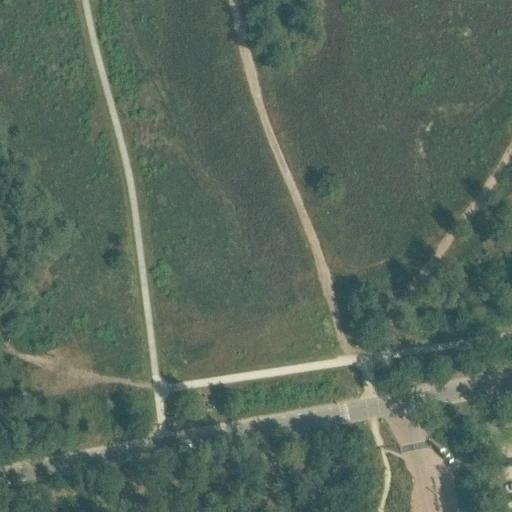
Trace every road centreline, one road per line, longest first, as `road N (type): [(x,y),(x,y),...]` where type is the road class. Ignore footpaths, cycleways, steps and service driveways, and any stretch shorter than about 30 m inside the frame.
road 1 (unclassified): [(0,479),(511,386)]
road 2 (track): [(231,0),(345,349),(363,360)]
road 3 (track): [(363,360),(396,297),(511,151)]
